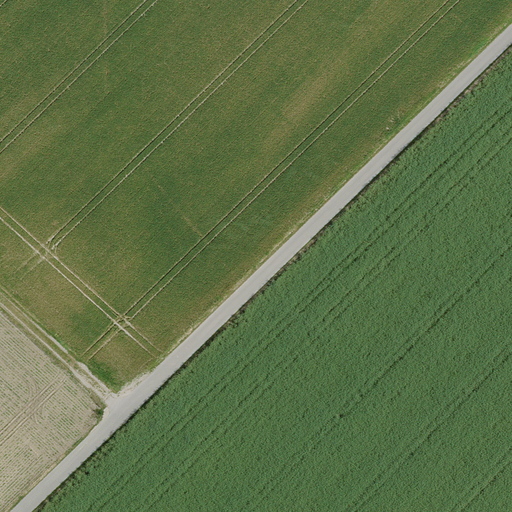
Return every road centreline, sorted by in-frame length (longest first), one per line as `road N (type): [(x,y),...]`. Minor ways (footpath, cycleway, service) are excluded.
road 1 (unclassified): [(511,34),(19,511)]
road 2 (track): [(0,299),(122,411)]
